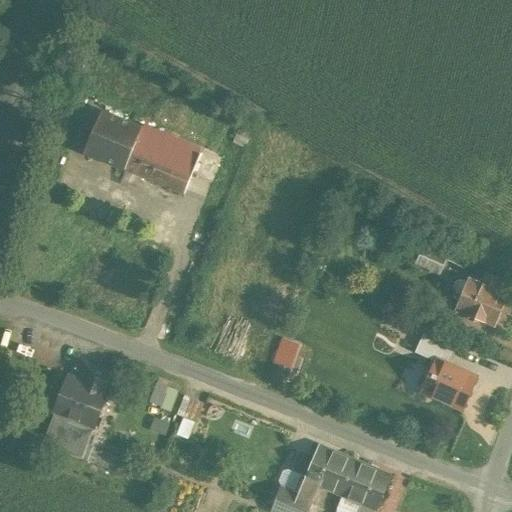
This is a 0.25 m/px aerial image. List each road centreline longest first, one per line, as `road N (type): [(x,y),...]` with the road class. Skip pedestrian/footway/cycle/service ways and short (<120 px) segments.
road 1 (unclassified): [(490,489),(0,292)]
road 2 (secondary): [(39,0),(0,141)]
